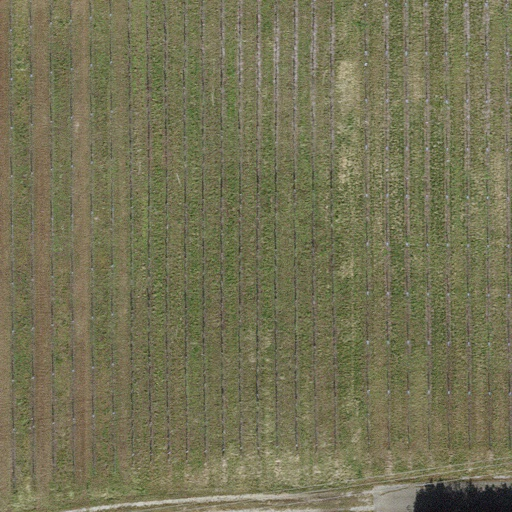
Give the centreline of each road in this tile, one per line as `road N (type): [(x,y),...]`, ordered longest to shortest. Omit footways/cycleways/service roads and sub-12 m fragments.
road 1 (track): [(106,511),(386,495)]
road 2 (residential): [(511,491),(386,495)]
